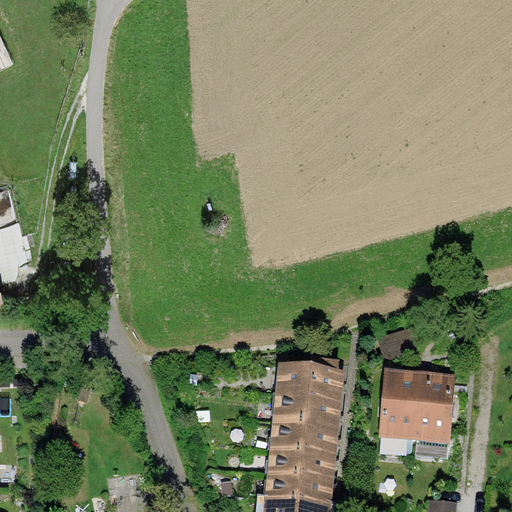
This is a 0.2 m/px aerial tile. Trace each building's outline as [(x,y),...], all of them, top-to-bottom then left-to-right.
[(0,34),(0,65),(12,60),(0,34)] [(413,330),(381,337),(387,364),(420,356),(413,330)] [(455,379),(385,374),(380,440),(450,445),(455,379)] [(344,392),(345,380),(281,375),(269,511),(334,511),(335,501),(337,476),(339,450),(342,420),(344,392)] [(455,511),(456,504),(428,503),(427,511),(455,511)]
